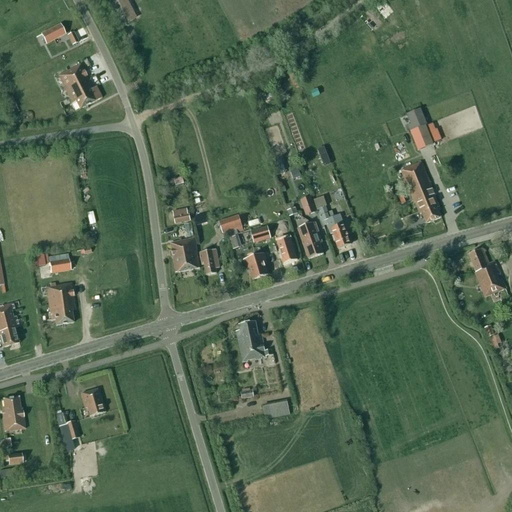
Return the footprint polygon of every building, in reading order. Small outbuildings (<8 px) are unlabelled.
[(121,0),(117,2),(127,24),(136,20),(126,0),(121,0)] [(59,26),(41,35),(46,45),(65,35),(59,26)] [(78,43),(74,33),(67,36),(72,46),(78,43)] [(101,99),(96,88),(92,89),(86,77),(83,79),(81,73),(83,72),(80,65),(58,77),(72,105),(75,103),(79,111),(101,99)] [(5,101),(2,102),(7,113),(10,112),(14,110),(9,99),(5,101)] [(410,125),(405,127),(407,132),(409,131),(418,151),(433,145),(440,142),(435,130),(434,131),(431,124),(427,126),(420,109),(406,115),(408,122),(410,125)] [(277,162),(279,175),(285,174),(282,161),(277,162)] [(426,225),(441,219),(437,209),(439,208),(431,190),(432,190),(420,163),(400,171),(414,204),(415,204),(420,216),(421,215),(426,225)] [(174,180),(176,186),(183,184),(182,178),(174,180)] [(330,196),(333,205),(340,203),(344,215),(348,214),(344,201),(343,201),(340,193),(330,196)] [(316,213),(311,197),(300,201),(306,217),(316,213)] [(333,235),(338,250),(350,245),(340,216),(334,218),(332,213),(327,214),(322,199),(314,202),(326,237),(333,235)] [(294,209),(292,204),(286,206),(290,217),(297,215),(295,209),(294,209)] [(186,210),(173,213),(175,225),(190,222),(189,215),(187,215),(186,210)] [(206,213),(193,217),(195,227),(209,224),(206,213)] [(239,232),(243,231),(238,216),(219,223),(223,234),(238,229),(239,232)] [(308,260),(323,255),(319,245),(322,244),(315,224),(297,230),(308,260)] [(254,244),(270,239),(267,228),(250,233),(254,244)] [(195,239),(183,242),(181,242),(181,240),(179,240),(179,243),(170,244),(176,274),(200,269),(195,239)] [(291,239),(278,244),(285,265),(298,261),(291,239)] [(483,250),(468,255),(476,273),(474,274),(485,299),(506,290),(502,280),(499,281),(497,275),(500,274),(495,262),(489,265),(483,250)] [(206,276),(216,274),(215,269),(218,269),(215,251),(199,254),(200,259),(200,261),(201,261),(202,266),(204,265),(206,276)] [(47,255),(37,257),(38,267),(38,268),(44,267),(44,264),(48,264),(47,255)] [(70,271),(68,255),(48,258),(49,262),(50,268),(51,274),(70,271)] [(249,269),(252,281),(268,276),(264,264),(266,264),(264,255),(243,261),(246,270),(249,269)] [(55,327),(73,324),(71,312),(75,311),(71,284),(53,287),(52,285),(50,285),(50,287),(46,288),(51,322),(55,322),(55,327)] [(14,318),(12,312),(14,312),(12,304),(0,307),(0,342),(2,349),(19,345),(16,333),(18,333),(17,331),(16,328),(19,328),(16,317),(14,318)] [(255,323),(239,326),(240,332),(236,332),(242,364),(248,362),(248,361),(255,360),(255,361),(262,360),(262,358),(264,358),(264,359),(266,359),(266,357),(272,356),(271,351),(265,352),(261,336),(258,336),(255,323)] [(491,327),(484,329),(487,338),(494,336),(491,327)] [(488,340),(492,351),(499,349),(495,337),(488,340)] [(242,390),(243,394),(241,394),(242,400),(254,398),(253,392),(250,392),(250,389),(242,390)] [(105,414),(98,390),(80,395),(85,410),(87,409),(90,418),(105,414)] [(18,398),(3,400),(4,409),(1,409),(4,433),(25,430),(22,409),(20,409),(18,398)] [(278,404),(263,407),(265,420),(280,417),(278,404)] [(79,439),(74,423),(59,427),(64,443),(79,439)] [(22,464),(21,455),(8,457),(5,458),(6,462),(9,462),(9,466),(22,464)] [(16,477),(15,469),(0,471),(0,478),(0,480),(16,477)]
